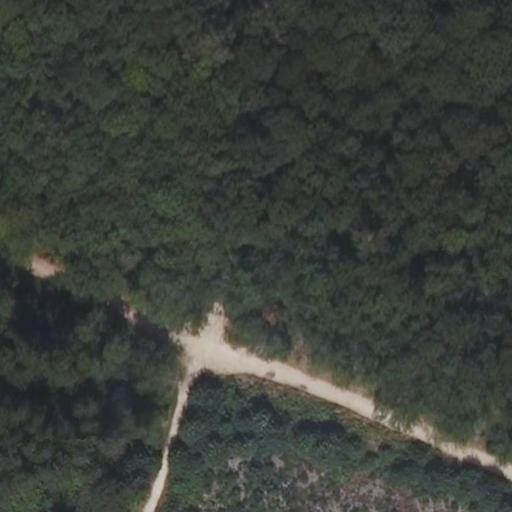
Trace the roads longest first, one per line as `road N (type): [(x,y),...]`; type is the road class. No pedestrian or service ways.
road 1 (track): [(511,483),(193,338)]
road 2 (track): [(0,249),(193,338)]
